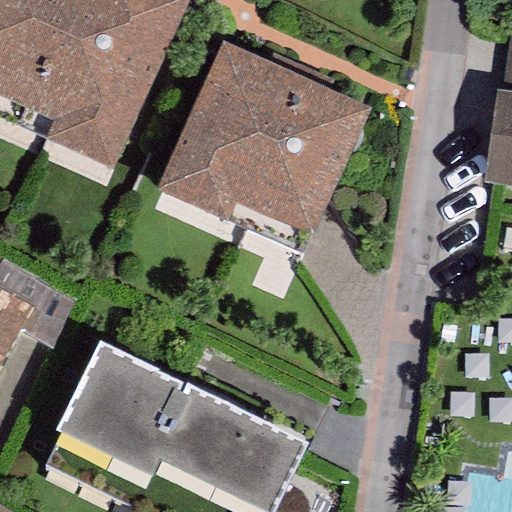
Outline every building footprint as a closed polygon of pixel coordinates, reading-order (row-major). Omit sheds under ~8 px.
[(177,0),(0,0),(0,130),(112,181),(191,6),(177,0)] [(511,38),(509,38),(500,99),(511,100),(511,38)] [(369,120),(220,53),(153,201),(225,233),(226,229),(303,264),(369,120)] [(511,100),(500,99),(495,98),(482,192),(511,195),(511,100)] [(0,371),(34,311),(0,291),(0,371)] [(277,511),(305,457),(98,353),(53,442),(150,490),(159,472),(239,511),(277,511)]
